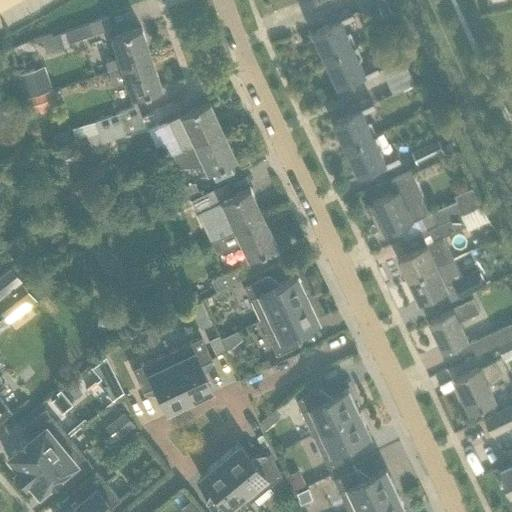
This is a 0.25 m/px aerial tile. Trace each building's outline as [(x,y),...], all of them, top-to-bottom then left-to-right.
[(357,0),(361,9),(383,1),(383,0),(357,0)] [(314,31),(326,58),(352,46),(342,25),(356,18),(351,8),(329,19),(331,23),(314,31)] [(108,16),(88,23),(93,35),(112,28),(108,16)] [(68,43),(93,35),(88,23),(41,39),(46,54),(69,46),(68,43)] [(105,63),(108,72),(147,59),(143,45),(146,43),(141,27),(110,37),(118,59),(105,63)] [(326,58),(339,85),(357,77),(359,83),(381,72),(376,61),(362,68),(352,46),(326,58)] [(130,97),(161,86),(156,72),(152,73),(147,59),(108,72),(113,86),(125,82),(130,97)] [(395,92),(415,83),(404,59),(384,68),(395,92)] [(61,106),(55,90),(26,99),(32,116),(61,106)] [(334,120),(347,147),(373,136),(363,114),(376,108),(371,98),(349,108),(351,112),(334,120)] [(167,121),(181,148),(192,143),(219,132),(212,119),(216,117),(209,101),(179,115),(167,121)] [(119,112),(95,120),(98,130),(122,122),(119,112)] [(98,130),(102,141),(126,133),(122,122),(98,130)] [(68,130),(53,135),(57,145),(72,140),(68,130)] [(204,173),(235,158),(229,144),(225,146),(219,132),(192,143),(181,148),(167,155),(173,167),(200,166),(204,173)] [(347,147),(360,174),(377,166),(380,172),(401,162),(396,151),(383,157),(373,136),(347,147)] [(438,140),(412,151),(419,166),(445,154),(438,140)] [(450,142),(442,146),(446,153),(453,150),(450,142)] [(397,225),(404,239),(438,223),(462,212),(479,204),(472,188),(456,195),(458,199),(435,209),(436,210),(428,214),(419,195),(423,194),(412,170),(394,178),(399,190),(373,202),(386,230),(397,225)] [(170,207),(198,193),(194,184),(166,197),(170,207)] [(233,197),(198,213),(211,241),(234,230),(234,229),(259,218),(253,205),(256,203),(250,189),(233,197)] [(409,252),(399,256),(409,279),(436,267),(446,262),(454,259),(443,236),(467,224),(462,212),(438,223),(404,239),(409,252)] [(234,230),(211,241),(215,249),(222,251),(241,243),(248,257),(276,244),(269,230),(265,231),(259,218),(234,229),(234,230)] [(436,267),(409,279),(420,301),(450,287),(449,283),(456,280),(463,295),(483,285),(475,267),(461,274),(454,259),(446,262),(436,267)] [(0,298),(21,281),(10,267),(0,275),(0,298)] [(215,290),(238,279),(234,269),(211,280),(215,290)] [(243,285),(259,320),(306,298),(295,275),(272,286),(266,275),(243,285)] [(21,283),(0,300),(0,331),(8,325),(2,318),(31,294),(21,283)] [(444,346),(445,349),(468,339),(458,318),(478,309),(473,297),(451,308),(452,309),(431,319),(438,334),(435,336),(440,348),(444,346)] [(317,321),(306,298),(259,320),(276,354),(299,343),(293,332),(317,321)] [(200,301),(190,306),(196,320),(207,315),(200,301)] [(511,322),(485,335),(491,348),(511,337),(511,322)] [(217,335),(208,339),(215,355),(225,350),(217,335)] [(201,336),(166,352),(188,399),(211,388),(200,365),(212,359),(201,336)] [(166,410),(188,399),(166,352),(132,369),(143,392),(154,386),(166,410)] [(456,378),(471,410),(496,399),(489,385),(503,374),(497,360),(481,368),(480,367),(456,378)] [(82,374),(88,384),(108,371),(102,361),(82,374)] [(0,420),(11,411),(7,406),(0,397),(0,388),(6,383),(0,375),(0,420)] [(297,400),(313,433),(360,411),(349,389),(325,400),(317,383),(297,400)] [(511,404),(486,418),(494,434),(511,425),(511,404)] [(14,470),(19,476),(68,436),(44,407),(20,427),(29,438),(7,455),(17,468),(14,470)] [(124,411),(108,424),(120,438),(135,425),(124,411)] [(360,411),(313,433),(329,468),(352,457),(347,445),(370,434),(360,411)] [(92,465),(68,436),(19,476),(25,483),(28,480),(38,492),(59,474),(68,485),(92,465)] [(252,499),(281,476),(269,452),(255,464),(239,444),(219,460),(252,499)] [(511,493),(511,492),(511,448),(511,449),(511,450),(511,463),(500,468),(511,493)] [(213,511),(236,511),(252,499),(219,460),(200,476),(216,496),(206,504),(213,511)] [(334,478),(350,511),(352,511),(397,491),(386,468),(363,479),(357,468),(334,478)] [(103,511),(120,498),(95,469),(71,489),(80,499),(64,511),(103,511)] [(406,511),(397,491),(352,511),(406,511)]
